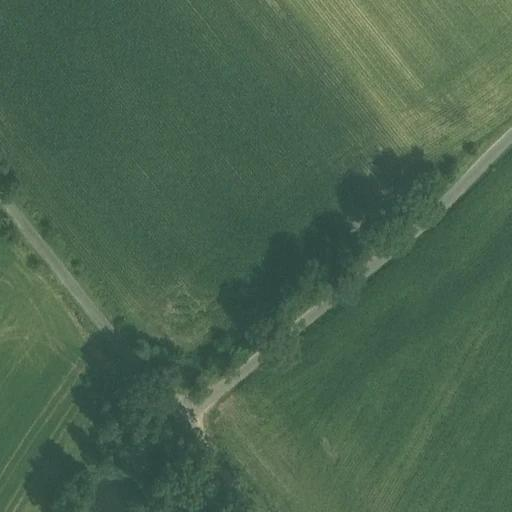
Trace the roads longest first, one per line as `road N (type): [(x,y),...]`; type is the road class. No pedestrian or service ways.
road 1 (unclassified): [(511,135),(450,200),(176,418)]
road 2 (unclassified): [(176,418),(0,196)]
road 3 (unclassified): [(176,418),(251,511)]
